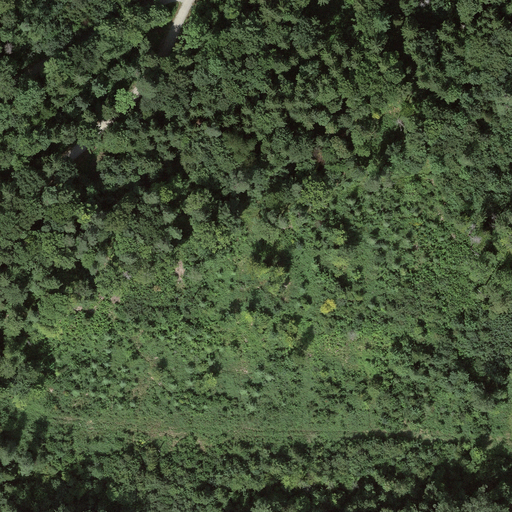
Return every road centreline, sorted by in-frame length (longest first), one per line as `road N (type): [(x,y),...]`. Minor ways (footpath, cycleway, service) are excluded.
road 1 (track): [(190,0),(137,95),(0,224)]
road 2 (track): [(163,0),(120,16),(0,94)]
